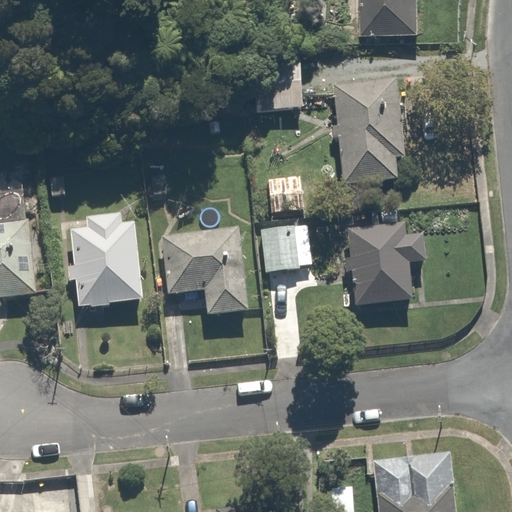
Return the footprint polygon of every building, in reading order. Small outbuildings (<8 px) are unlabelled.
[(425,0),(359,0),(361,37),(426,36),(425,0)] [(401,89),(335,95),(344,190),(399,185),(397,158),(408,157),(401,89)] [(27,199),(0,199),(0,300),(31,299),(27,199)] [(139,220),(75,226),(83,311),(148,305),(139,220)] [(401,223),(356,225),(361,307),(415,303),(413,271),(434,269),(432,234),(402,235),(401,223)] [(316,227),(261,229),(263,280),(318,278),(316,227)] [(248,234),(161,245),(168,299),(209,294),(212,320),(258,314),(248,234)] [(457,511),(449,455),(370,466),(375,511),(457,511)]
